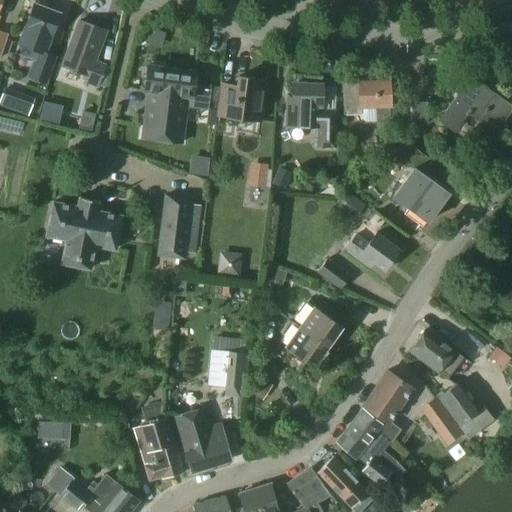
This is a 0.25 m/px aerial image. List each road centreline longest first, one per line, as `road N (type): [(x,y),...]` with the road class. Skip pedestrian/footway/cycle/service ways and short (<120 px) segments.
road 1 (residential): [(511,170),(331,427),(300,454),(161,511)]
road 2 (residential): [(511,37),(310,36),(227,21),(170,0)]
